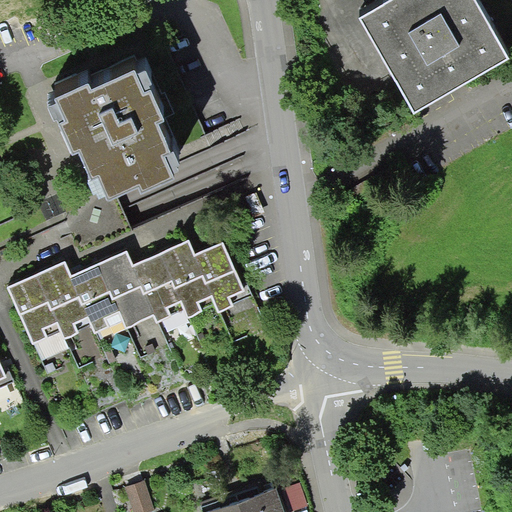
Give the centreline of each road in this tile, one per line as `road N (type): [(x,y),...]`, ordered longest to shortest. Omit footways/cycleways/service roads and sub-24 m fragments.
road 1 (residential): [(261,0),(305,303),(329,360)]
road 2 (residential): [(329,360),(295,385),(0,492)]
road 3 (residential): [(511,374),(329,360)]
road 4 (residential): [(329,360),(322,420),(338,511)]
